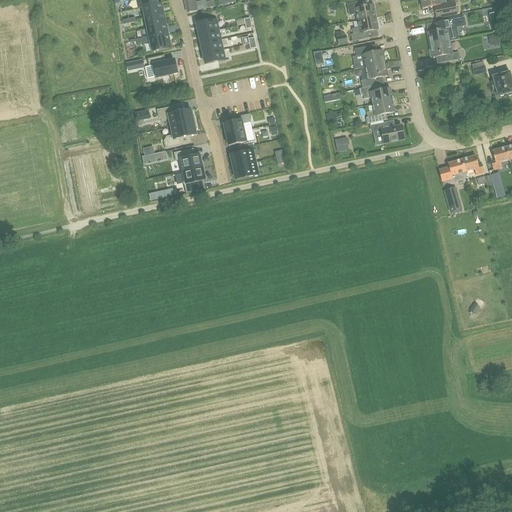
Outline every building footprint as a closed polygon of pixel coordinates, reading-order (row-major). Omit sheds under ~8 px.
[(138,9),(143,8),(142,7),(158,4),(156,0),(136,0),(139,8),(138,9)] [(446,4),(445,0),(420,0),(423,9),(427,8),(434,7),(435,14),(436,18),(457,14),(454,2),(446,4)] [(358,21),(376,17),(373,5),(361,8),(360,2),(347,5),(350,16),(357,15),(358,21)] [(143,8),(145,18),(164,14),(163,14),(164,14),(164,13),(163,13),(163,11),(164,11),(163,10),(163,11),(162,8),(163,8),(162,8),(162,6),(162,5),(161,4),(162,4),(162,3),(158,4),(142,7),(143,8)] [(164,16),(164,14),(145,18),(147,29),(166,24),(165,22),(166,22),(166,21),(165,21),(165,19),(165,18),(164,19),(164,17),(165,16),(164,16)] [(378,30),(376,17),(358,21),(359,28),(352,29),(353,35),(351,35),(352,42),(367,39),(366,32),(378,30)] [(430,46),(450,42),(458,40),(456,28),(466,26),(464,18),(432,25),(433,32),(427,33),(430,46)] [(217,20),(197,24),(199,35),(219,30),(217,20)] [(166,24),(147,29),(149,37),(149,39),(169,35),(169,34),(168,35),(168,33),(168,32),(167,32),(167,30),(168,30),(167,29),(166,27),(167,27),(167,26),(166,27),(166,25),(166,24)] [(219,30),(199,35),(201,44),(221,40),(219,30)] [(500,43),(499,33),(488,35),(490,45),(500,43)] [(169,35),(149,39),(149,37),(143,39),(143,43),(150,41),(152,52),(152,53),(172,49),(172,48),(171,48),(170,46),(171,46),(171,45),(170,45),(170,43),(171,43),(170,43),(169,41),(170,40),(169,40),(169,38),(169,37),(168,35),(169,35)] [(338,45),(348,43),(346,36),(337,38),(338,45)] [(221,40),(201,44),(203,54),(223,50),(221,40)] [(452,54),(450,42),(430,46),(432,58),(436,57),(445,56),(447,62),(460,60),(459,53),(452,54)] [(355,49),(356,56),(363,55),(365,68),(385,64),(382,51),(378,52),(373,53),(371,46),(368,47),(355,49)] [(223,50),(203,54),(206,65),(226,61),(223,50)] [(323,64),(321,52),(314,54),(317,66),(323,64)] [(177,74),(174,61),(162,63),(160,56),(147,59),(149,67),(152,66),(155,79),(177,74)] [(134,61),(136,70),(145,68),(143,59),(134,61)] [(375,79),(383,77),(388,76),(385,64),(365,68),(368,80),(362,81),(363,89),(376,86),(375,79)] [(484,66),(473,69),(472,69),(474,76),(487,73),(485,66),(484,66)] [(508,94),(508,96),(510,96),(511,95),(511,81),(509,73),(493,77),(494,81),(490,82),(492,90),(496,89),(498,97),(508,94)] [(328,76),(319,78),(323,97),(332,95),(328,76)] [(373,105),(395,100),(395,99),(393,97),(392,97),(391,89),(377,92),(376,86),(363,89),(360,90),(362,96),(364,95),(365,100),(372,98),(373,105)] [(395,102),(395,100),(373,105),(375,112),(368,113),(369,118),(367,119),(368,125),(384,121),(383,115),(396,113),(394,105),(395,105),(395,102)] [(192,116),(191,110),(172,114),(170,108),(157,110),(159,118),(163,121),(169,119),(171,128),(166,129),(165,129),(171,128),(196,122),(194,115),(192,116)] [(149,116),(148,111),(135,114),(137,121),(144,120),(143,118),(149,116)] [(326,122),(333,122),(333,111),(325,111),(326,122)] [(249,115),(240,117),(241,121),(224,124),(226,135),(244,131),(243,125),(251,123),(249,115)] [(177,140),(196,136),(195,130),(197,130),(196,122),(171,128),(165,129),(166,129),(171,128),(173,136),(167,137),(164,142),(165,149),(179,146),(177,140)] [(385,129),(384,123),(370,126),(371,132),(381,130),(384,144),(405,140),(402,125),(396,127),(385,129)] [(226,135),(229,146),(247,142),(244,131),(226,135)] [(338,152),(348,150),(346,138),(336,139),(338,152)] [(153,148),(143,150),(145,156),(154,154),(153,148)] [(510,160),(506,148),(492,152),(495,161),(491,162),(493,171),(502,168),(501,163),(510,160)] [(178,161),(181,172),(203,168),(200,155),(191,157),(190,150),(174,154),(176,161),(178,161)] [(253,151),(256,150),(232,155),(234,167),(255,163),(253,151)] [(382,150),(370,153),(372,159),(383,156),(382,150)] [(476,156),(462,160),(465,173),(474,170),(476,176),(485,174),(482,165),(478,166),(476,156)] [(465,173),(462,160),(448,164),(451,174),(447,175),(449,183),(458,181),(467,178),(465,173)] [(261,174),(258,174),(255,163),(234,167),(237,180),(261,174)] [(203,168),(181,172),(184,185),(187,185),(188,192),(201,189),(200,182),(205,181),(203,168)] [(502,173),(490,176),(492,186),(493,189),(506,185),(502,173)] [(486,184),(485,177),(477,179),(478,186),(486,184)] [(455,189),(445,192),(450,212),(461,209),(455,189)] [(165,191),(167,198),(174,197),(173,190),(165,191)] [(446,211),(445,201),(435,202),(436,212),(446,211)]
